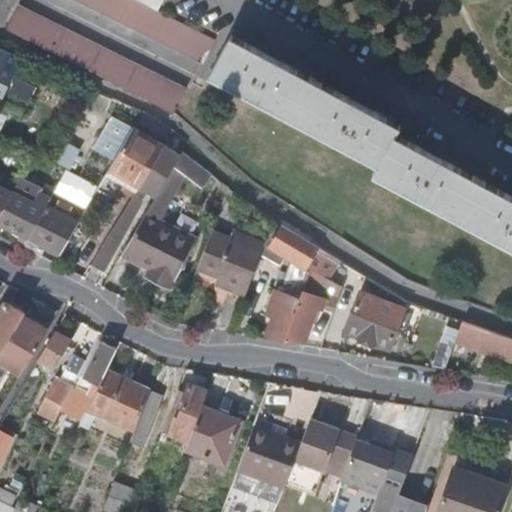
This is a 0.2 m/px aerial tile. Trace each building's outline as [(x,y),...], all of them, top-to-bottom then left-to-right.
[(73,0),(182,50),(193,25),(137,0),(73,0)] [(16,7),(5,33),(176,109),(188,84),(16,7)] [(511,195),(396,133),(401,125),(232,34),(211,74),(379,165),(374,173),(511,246),(511,195)] [(0,97),(26,108),(34,84),(13,77),(21,56),(0,47),(0,97)] [(165,144),(135,127),(130,134),(132,136),(117,163),(114,162),(110,168),(141,185),(165,144)] [(181,154),(165,144),(141,185),(117,224),(95,263),(106,270),(147,201),(144,199),(149,190),(158,195),(181,154)] [(48,204),(56,188),(46,183),(43,189),(20,177),(14,190),(0,215),(0,219),(32,235),(48,204)] [(101,185),(89,179),(85,187),(96,193),(101,185)] [(0,215),(14,190),(0,183),(0,215)] [(30,237),(61,253),(80,221),(48,204),(32,235),(30,237)] [(202,231),(151,206),(124,253),(159,270),(155,278),(174,287),(186,263),(187,264),(192,255),(190,254),(202,231)] [(320,246),(276,219),(266,244),(262,254),(284,267),(290,254),(294,256),(268,332),(287,339),(320,246)] [(231,238),(213,231),(199,268),(220,276),(232,280),(229,287),(247,294),(262,254),(266,244),(234,231),(231,238)] [(338,257),(320,246),(287,339),(307,340),(321,301),(336,307),(343,286),(326,275),(338,257)] [(232,280),(220,276),(217,283),(229,287),(232,280)] [(346,330),(391,347),(407,307),(362,290),(346,330)] [(23,315),(24,312),(5,302),(0,310),(0,354),(6,345),(23,315)] [(38,324),(23,315),(6,345),(21,354),(38,324)] [(511,337),(463,320),(456,339),(511,359),(511,337)] [(73,340),(56,331),(40,358),(56,369),(62,359),(69,346),(73,340)] [(107,369),(117,347),(101,340),(85,377),(80,374),(64,405),(61,411),(83,421),(89,407),(107,369)] [(74,349),(69,346),(62,359),(66,362),(74,349)] [(64,405),(80,374),(87,359),(76,353),(63,379),(59,377),(48,397),(64,405)] [(89,407),(135,430),(148,390),(107,369),(89,407)] [(202,405),(208,390),(189,383),(185,393),(179,391),(164,430),(170,432),(189,440),(202,405)] [(164,397),(150,391),(135,430),(130,442),(144,447),(164,397)] [(189,440),(185,449),(225,464),(242,420),(202,405),(189,440)] [(6,415),(1,424),(18,434),(21,429),(17,426),(19,423),(6,415)] [(328,458),(345,464),(356,435),(309,419),(300,443),(294,460),(323,470),(328,458)] [(253,426),(237,469),(284,486),(294,460),(300,443),(253,426)] [(0,463),(13,435),(0,428),(0,463)] [(383,481),(401,488),(413,454),(375,441),(373,445),(355,439),(341,479),(379,493),(383,481)] [(439,511),(499,511),(509,487),(455,468),(439,511)] [(103,511),(105,511),(131,511),(139,493),(114,482),(103,511)] [(0,487),(0,511),(11,511),(18,495),(0,487)] [(398,496),(392,511),(425,511),(428,507),(398,496)]
